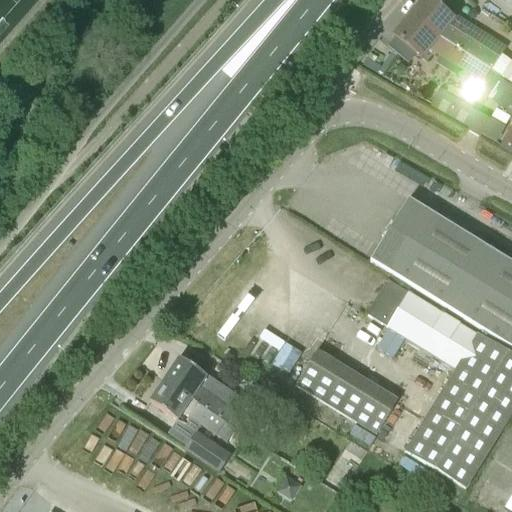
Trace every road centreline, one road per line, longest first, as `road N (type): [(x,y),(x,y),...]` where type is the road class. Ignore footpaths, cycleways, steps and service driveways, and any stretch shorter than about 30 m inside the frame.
road 1 (tertiary): [(0,490),(313,130),(342,111)]
road 2 (motorway): [(314,0),(0,389)]
road 3 (motorway): [(290,0),(214,64),(0,302)]
road 4 (residential): [(0,250),(191,0)]
road 5 (tertiary): [(511,190),(375,113),(342,111)]
